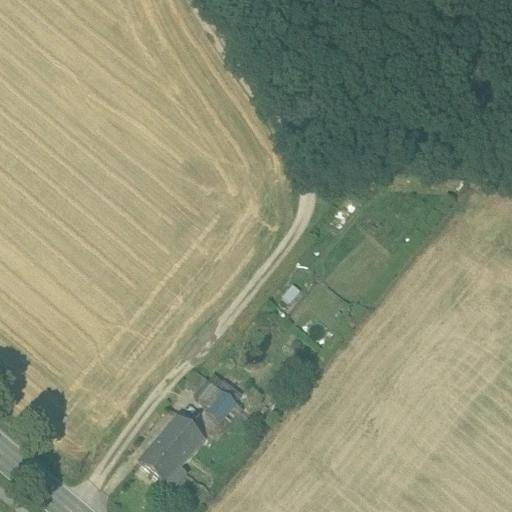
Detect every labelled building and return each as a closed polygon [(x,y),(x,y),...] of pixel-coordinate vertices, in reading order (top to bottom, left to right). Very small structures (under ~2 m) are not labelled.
[(197,398),(210,382),(196,371),(183,387),(197,398)] [(210,382),(235,402),(241,394),(215,374),(210,382)] [(235,402),(210,382),(197,398),(208,406),(203,411),(219,423),(224,416),(235,402)] [(235,402),(224,416),(232,423),(244,408),(235,402)] [(219,423),(203,411),(195,422),(211,434),(219,423)] [(138,462),(165,485),(201,441),(174,419),(138,462)]
